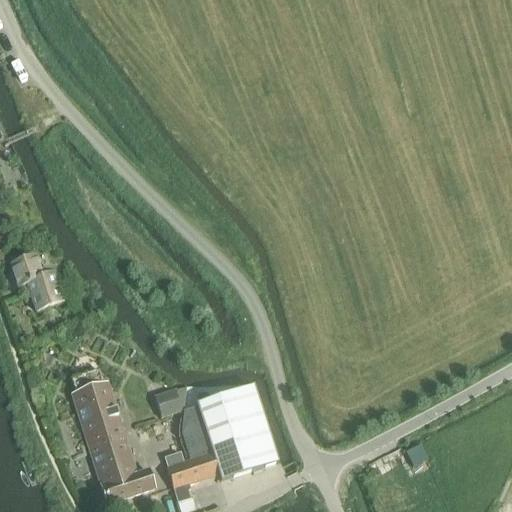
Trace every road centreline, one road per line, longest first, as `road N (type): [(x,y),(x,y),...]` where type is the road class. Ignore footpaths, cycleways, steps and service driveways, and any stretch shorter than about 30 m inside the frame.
road 1 (unclassified): [(0,2),(15,41),(52,92),(254,296),(321,472)]
road 2 (unclassified): [(321,472),(511,372)]
